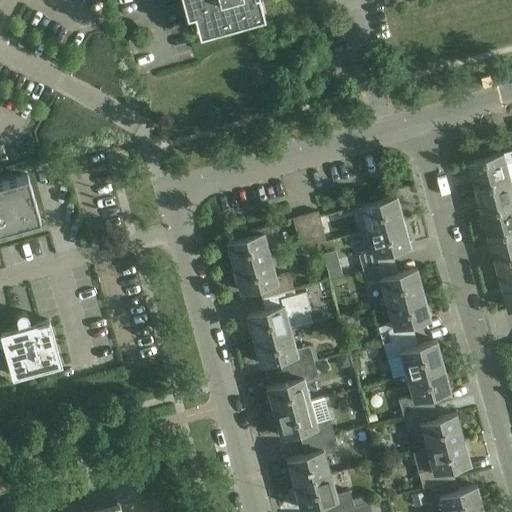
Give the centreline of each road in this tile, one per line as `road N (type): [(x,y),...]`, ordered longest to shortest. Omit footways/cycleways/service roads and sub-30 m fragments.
road 1 (residential): [(261,511),(182,214),(196,186),(386,133)]
road 2 (residential): [(418,124),(511,455)]
road 3 (unclassified): [(386,133),(353,0)]
